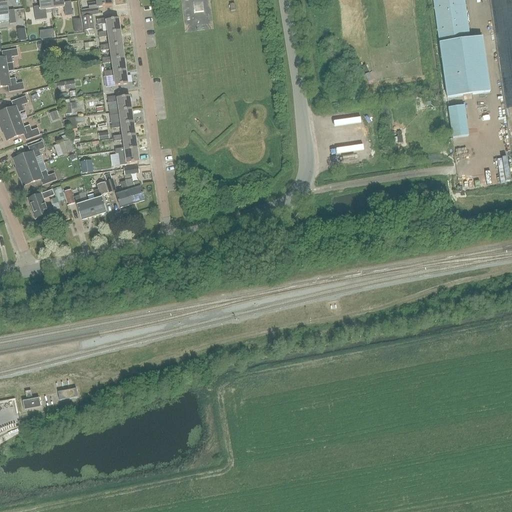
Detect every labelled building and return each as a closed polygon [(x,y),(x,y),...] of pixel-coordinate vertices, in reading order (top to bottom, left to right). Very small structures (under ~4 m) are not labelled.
[(8,11),(6,0),(0,0),(0,16),(9,15),(10,24),(16,24),(14,10),(8,11)] [(52,9),(51,0),(38,0),(40,7),(34,7),(36,21),(47,19),(46,10),(52,9)] [(63,0),(51,0),(52,9),(64,7),(65,17),(72,16),(70,2),(63,3),(63,0)] [(96,0),(97,4),(88,5),(89,11),(82,12),(82,17),(99,15),(98,8),(113,6),(112,0),(96,0)] [(432,0),(446,99),(489,93),(482,38),(469,39),(463,0),(432,0)] [(83,32),(85,32),(93,31),(92,17),(82,18),(83,32)] [(75,26),(73,27),(74,33),(83,32),(81,19),(74,20),(75,26)] [(106,19),(97,20),(97,26),(107,24),(108,32),(108,34),(121,32),(120,19),(106,21),(106,19)] [(25,29),(18,30),(19,42),(27,41),(25,29)] [(108,32),(99,33),(99,39),(109,37),(110,45),(110,47),(123,46),(121,32),(108,34),(108,32)] [(110,45),(101,46),(101,51),(111,50),(112,58),(112,60),(125,59),(123,46),(110,47),(110,45)] [(0,73),(8,72),(7,64),(13,63),(12,57),(18,56),(17,49),(2,52),(3,58),(0,58),(0,73)] [(112,58),(102,59),(103,65),(112,63),(113,71),(114,74),(126,72),(125,59),(112,60),(112,58)] [(113,71),(104,73),(105,78),(114,77),(116,86),(128,85),(126,72),(114,74),(113,71)] [(8,72),(0,73),(0,87),(8,86),(9,92),(24,90),(23,83),(16,84),(15,78),(9,79),(8,72)] [(74,81),(57,84),(58,91),(75,89),(74,81)] [(117,96),(108,98),(108,103),(118,102),(119,110),(119,112),(132,110),(130,97),(118,98),(117,96)] [(0,128),(21,120),(18,113),(24,111),(22,106),(28,103),(26,97),(11,102),(14,108),(0,112),(0,124),(1,127),(0,128)] [(464,106),(448,109),(452,139),(468,137),(464,106)] [(119,110),(110,111),(110,116),(120,115),(121,122),(121,125),(134,123),(132,110),(119,112),(119,110)] [(52,122),(60,119),(57,112),(49,114),(52,122)] [(21,120),(0,128),(1,128),(6,141),(24,135),(26,141),(40,135),(38,129),(31,131),(30,126),(24,128),(21,120)] [(121,122),(112,124),(112,129),(122,128),(123,136),(123,138),(135,136),(134,123),(121,125),(121,122)] [(108,133),(98,134),(98,141),(108,140),(108,133)] [(123,136),(113,137),(114,142),(123,140),(124,149),(124,150),(137,149),(135,136),(123,138),(123,136)] [(62,156),(73,152),(69,141),(58,145),(62,156)] [(17,173),(38,165),(35,158),(41,156),(39,151),(45,148),(43,142),(28,147),(31,153),(13,160),(18,173),(17,173)] [(139,162),(137,149),(124,150),(124,149),(116,149),(116,152),(116,156),(119,155),(121,166),(127,165),(127,164),(139,162)] [(38,165),(17,173),(17,174),(18,173),(23,186),(41,180),(43,186),(57,180),(55,174),(48,176),(46,171),(41,173),(38,165)] [(127,188),(133,205),(145,201),(139,181),(133,183),(132,180),(131,180),(130,174),(124,175),(125,181),(126,182),(125,182),(127,188)] [(109,194),(116,192),(112,181),(106,182),(105,183),(109,194)] [(121,208),(133,205),(127,188),(125,182),(120,184),(124,193),(117,196),(121,208)] [(97,200),(89,202),(94,217),(106,213),(100,196),(107,194),(103,183),(96,186),(98,190),(94,191),(97,200)] [(57,203),(65,200),(61,187),(53,190),(57,203)] [(35,219),(48,214),(43,200),(54,195),(52,190),(28,199),(35,219)] [(69,205),(75,203),(71,190),(64,192),(69,205)] [(79,196),(75,197),(77,206),(81,221),(94,217),(89,202),(82,204),(79,196)] [(76,390),(58,393),(60,402),(78,399),(76,390)] [(23,411),(40,408),(38,399),(22,402),(23,411)]
